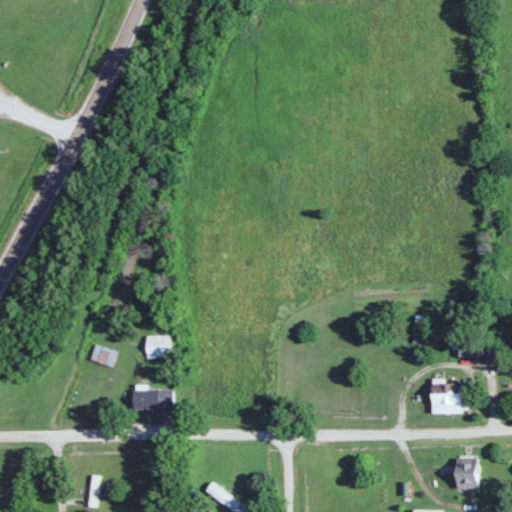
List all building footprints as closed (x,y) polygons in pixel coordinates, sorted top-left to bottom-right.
[(146,357),(171,357),(171,336),(146,336),(146,357)] [(459,357),(479,357),(479,337),(453,337),(453,349),(459,349),(459,357)] [(111,367),(116,350),(94,345),(90,361),(111,367)] [(433,414),(462,414),(462,384),(433,384),(433,414)] [(171,409),(171,389),(133,389),(133,409),(171,409)] [(478,489),(478,459),(457,459),(457,489),(478,489)] [(206,490),(234,511),(251,511),(213,482),(206,490)]
